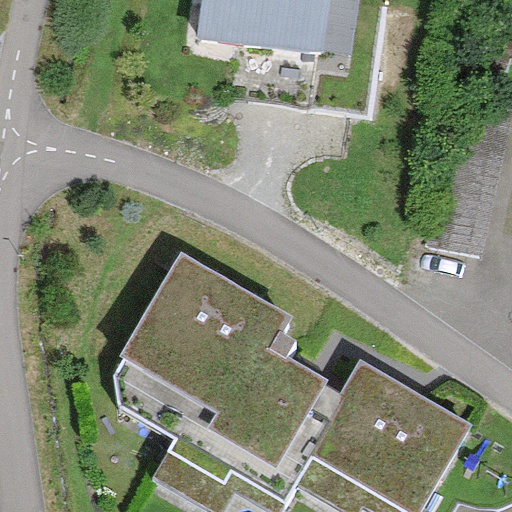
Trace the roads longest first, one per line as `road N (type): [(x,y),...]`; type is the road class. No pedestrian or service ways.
road 1 (residential): [(511,394),(230,213),(121,164),(0,141)]
road 2 (residential): [(17,511),(0,348)]
road 3 (residential): [(0,136),(31,0)]
